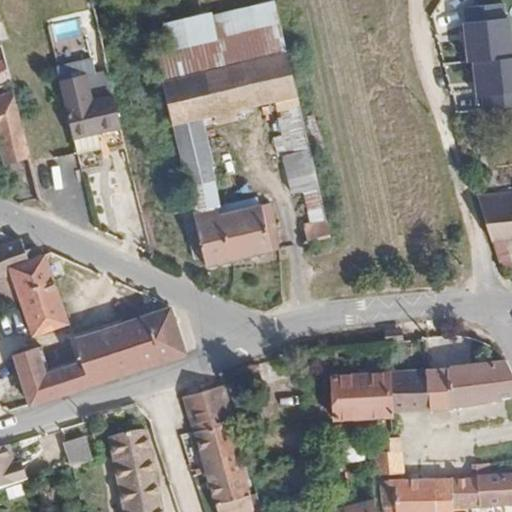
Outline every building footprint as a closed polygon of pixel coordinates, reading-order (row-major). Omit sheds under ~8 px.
[(477,63),(511,60),(511,11),(473,14),(477,63)] [(288,13),(159,42),(170,89),(300,61),(288,13)] [(291,119),(312,114),(300,61),(170,89),(180,133),(214,126),(289,109),(291,119)] [(67,82),(101,76),(98,62),(64,68),(67,82)] [(487,114),(511,112),(511,63),(483,65),(487,114)] [(128,130),(115,73),(101,76),(67,82),(84,154),(108,149),(105,135),(128,130)] [(9,75),(0,79),(0,98),(16,92),(9,75)] [(0,110),(0,159),(10,179),(37,168),(21,101),(0,110)] [(180,133),(185,154),(219,147),(214,126),(180,133)] [(185,154),(192,185),(194,194),(220,189),(216,176),(225,173),(219,147),(185,154)] [(220,189),(194,194),(201,221),(222,215),(221,212),(220,189)] [(511,200),(486,204),(503,249),(511,247),(511,200)] [(222,215),(201,221),(202,225),(191,227),(199,261),(210,258),(215,275),(282,261),(271,213),(224,224),(222,215)] [(314,244),(339,239),(335,219),(309,226),(314,244)] [(42,254),(25,246),(20,247),(26,259),(42,254)] [(18,248),(0,254),(0,286),(19,280),(18,274),(50,263),(50,258),(42,254),(26,259),(20,247),(18,248)] [(27,304),(28,306),(38,338),(72,326),(50,263),(18,274),(19,280),(27,304)] [(0,288),(9,309),(27,304),(19,280),(0,286),(0,288)] [(16,357),(33,408),(188,355),(172,308),(167,309),(165,301),(142,293),(149,316),(81,339),(88,362),(50,375),(41,348),(16,357)] [(388,343),(405,343),(405,334),(388,334),(388,343)] [(460,404),(511,398),(511,368),(508,361),(426,371),(428,407),(460,404)] [(391,409),(428,407),(426,371),(426,369),(388,371),(391,409)] [(391,415),(391,409),(388,371),(345,372),(347,415),(373,415),(391,415)] [(196,433),(229,423),(218,385),(185,395),(196,433)] [(253,511),(257,511),(229,423),(196,433),(218,511),(253,511)] [(116,452),(128,511),(164,511),(146,432),(114,443),(116,452)] [(376,453),(402,450),(400,433),(391,433),(374,434),(376,453)] [(71,440),(79,465),(97,459),(89,434),(71,440)] [(0,492),(34,481),(29,465),(21,467),(13,445),(0,449),(0,492)] [(405,468),(402,450),(376,453),(370,454),(371,471),(405,468)] [(511,472),(492,474),(491,463),(476,464),(477,475),(479,506),(511,503),(511,472)] [(464,507),(479,506),(477,475),(450,476),(452,508),(464,507)] [(452,508),(450,476),(434,477),(437,509),(452,508)] [(436,511),(437,509),(434,477),(381,481),(383,511),(394,510),(394,511),(436,511)] [(377,511),(373,498),(323,511),(377,511)]
